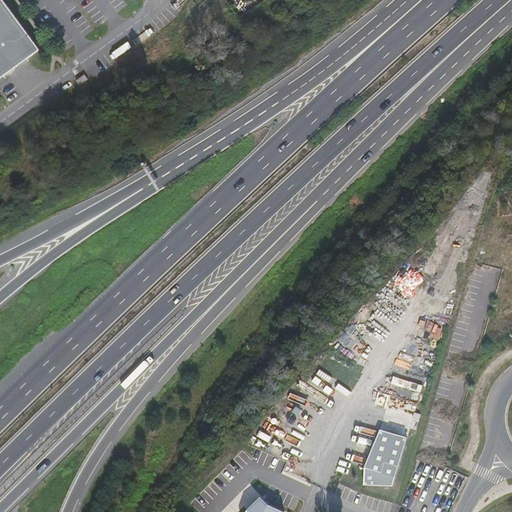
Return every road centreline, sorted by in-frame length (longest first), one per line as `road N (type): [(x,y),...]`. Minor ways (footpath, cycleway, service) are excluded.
road 1 (motorway): [(0,468),(499,0)]
road 2 (motorway): [(441,0),(0,415)]
road 3 (motorway): [(0,510),(303,209)]
road 4 (motorway): [(67,511),(127,412),(285,239),(303,209)]
road 5 (motorway): [(432,0),(146,186)]
road 6 (motorway): [(303,209),(483,37),(506,0)]
road 7 (motorway): [(146,186),(0,295)]
road 8 (motorway): [(146,186),(0,260)]
